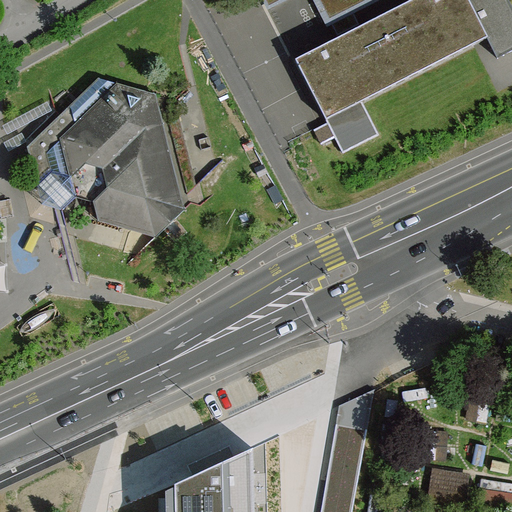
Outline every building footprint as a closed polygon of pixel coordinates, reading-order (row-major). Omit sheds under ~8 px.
[(269,0),(273,6),(285,0),(315,0),(327,20),(367,0),(269,0)] [(422,0),(419,2),(301,63),(329,123),(314,131),(320,146),(336,138),(343,154),(380,134),(362,101),(473,45),(484,39),(463,0),(422,0)] [(417,0),(419,2),(422,0),(463,0),(484,39),(495,60),(511,50),(511,7),(508,0),(417,0)] [(158,238),(185,213),(156,97),(102,78),(25,144),(41,205),(78,168),(96,171),(105,191),(89,205),(94,220),(158,238)] [(352,511),(367,432),(338,426),(322,511),(352,511)] [(252,511),(251,451),(166,490),(167,511),(252,511)] [(437,466),(435,490),(469,494),(472,469),(437,466)]
